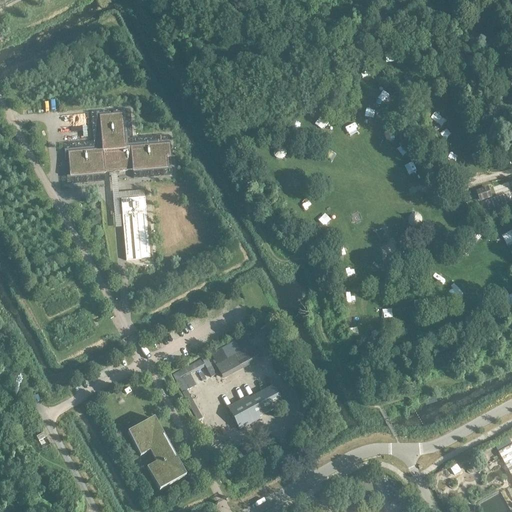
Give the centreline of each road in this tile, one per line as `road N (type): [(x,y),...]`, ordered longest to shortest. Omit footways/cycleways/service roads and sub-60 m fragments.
road 1 (residential): [(228,511),(146,363)]
road 2 (unclassified): [(250,511),(359,452),(403,451)]
